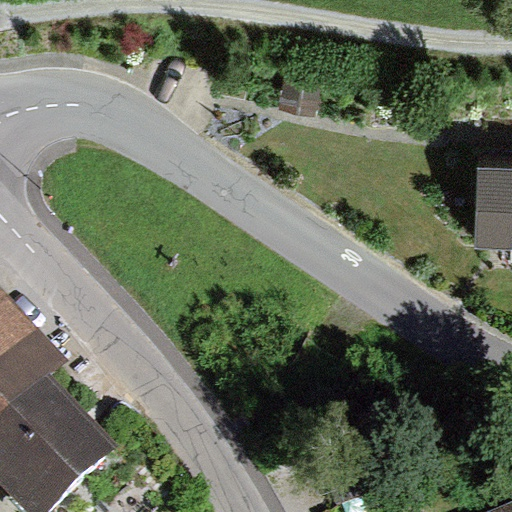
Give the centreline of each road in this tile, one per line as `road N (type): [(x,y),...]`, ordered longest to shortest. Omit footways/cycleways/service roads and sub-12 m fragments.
road 1 (residential): [(0,123),(48,106),(98,109),(178,151),(462,346),(511,367)]
road 2 (residential): [(0,209),(183,410),(248,511)]
